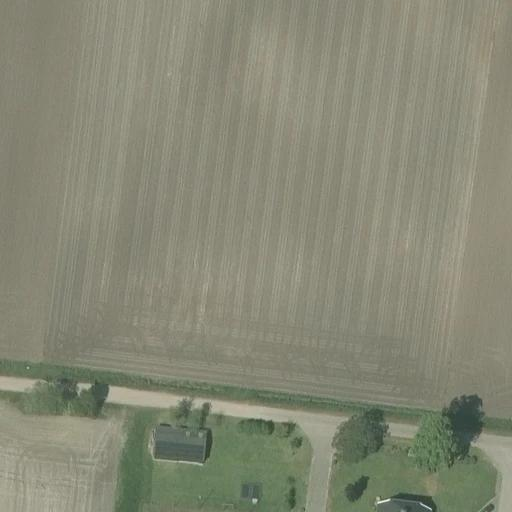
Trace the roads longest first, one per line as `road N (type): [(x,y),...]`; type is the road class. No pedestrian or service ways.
road 1 (unclassified): [(511,440),(173,398)]
road 2 (track): [(173,398),(0,378)]
